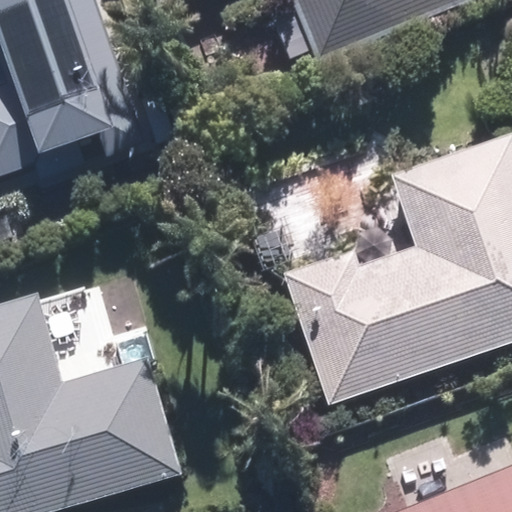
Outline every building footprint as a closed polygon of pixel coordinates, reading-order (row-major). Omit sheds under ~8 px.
[(102,0),(0,0),(0,179),(39,166),(44,181),(152,145),(102,0)] [(296,0),(323,64),(477,0),(160,0),(165,11),(190,0),(296,0)] [(288,275),(333,406),(511,345),(511,134),(394,174),(419,247),(366,264),(362,250),(288,275)] [(0,511),(55,511),(190,473),(155,356),(71,381),(44,291),(0,303),(0,511)] [(511,511),(511,468),(401,511),(511,511)]
